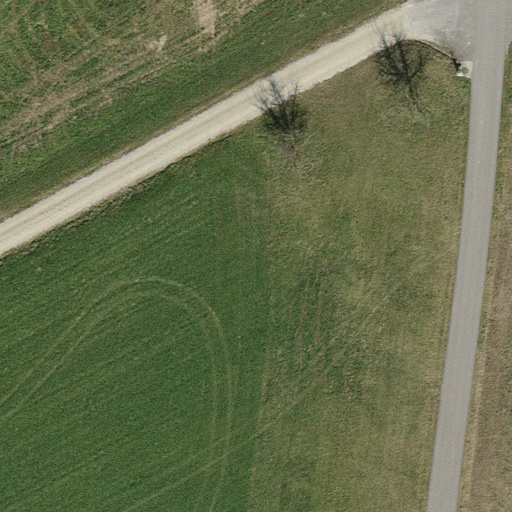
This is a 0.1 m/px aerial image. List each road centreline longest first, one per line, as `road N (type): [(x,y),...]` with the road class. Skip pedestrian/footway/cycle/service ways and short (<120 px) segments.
road 1 (unclassified): [(442,511),(488,103),(489,0)]
road 2 (track): [(0,239),(451,0)]
